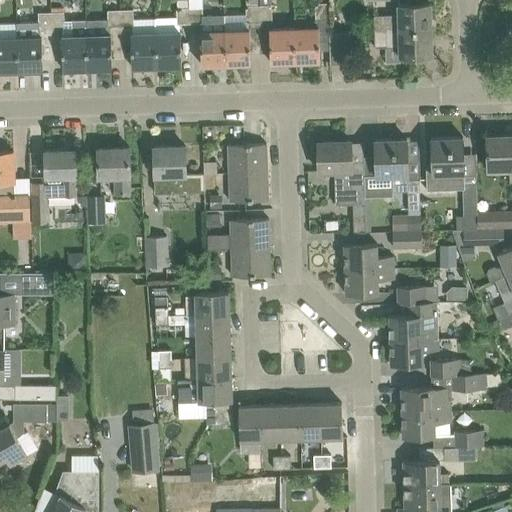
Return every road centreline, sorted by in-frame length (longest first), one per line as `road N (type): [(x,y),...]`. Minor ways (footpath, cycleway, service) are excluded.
road 1 (residential): [(0,108),(286,100)]
road 2 (residential): [(363,380),(255,384),(252,292),(296,290)]
road 3 (residential): [(296,290),(286,100)]
road 4 (residential): [(286,100),(467,95)]
road 5 (residential): [(368,511),(363,380)]
